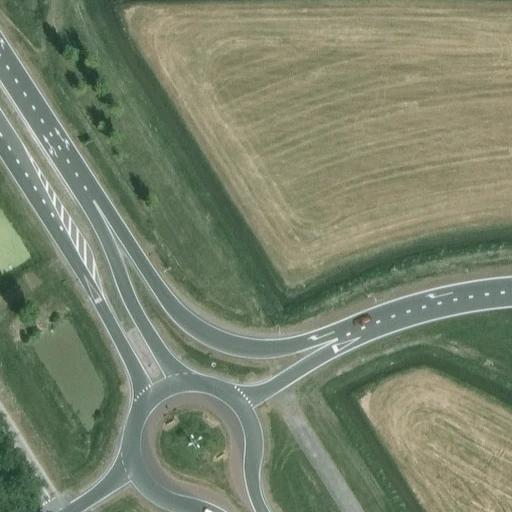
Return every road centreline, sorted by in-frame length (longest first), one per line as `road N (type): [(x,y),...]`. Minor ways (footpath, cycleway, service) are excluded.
road 1 (trunk): [(363,334),(266,351),(203,335),(165,301),(72,169)]
road 2 (trunk): [(0,146),(128,358),(146,403)]
road 3 (trunk): [(180,383),(128,299),(72,169)]
road 4 (trunk): [(511,299),(363,334)]
road 5 (trunk): [(363,334),(238,404)]
road 6 (trunk): [(72,169),(0,57)]
